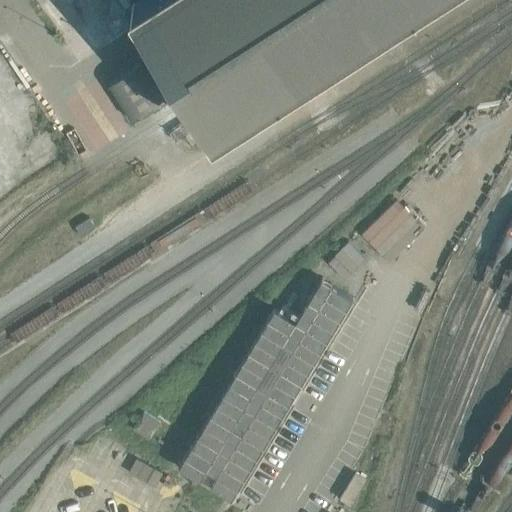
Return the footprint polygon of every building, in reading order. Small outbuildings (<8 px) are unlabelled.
[(139,0),(132,4),(136,10),(143,21),(199,108),(214,131),(416,0),(139,0)] [(107,83),(130,119),(164,97),(140,62),(107,83)] [(377,245),(390,232),(402,245),(423,225),(397,198),(363,230),(377,245)] [(88,217),(74,225),(80,235),(94,226),(88,217)] [(345,243),(359,256),(369,246),(355,233),(345,243)] [(237,368),(178,466),(199,479),(205,468),(216,474),(209,485),(231,498),(290,401),(237,368)] [(133,429),(148,438),(159,421),(143,411),(133,429)]
